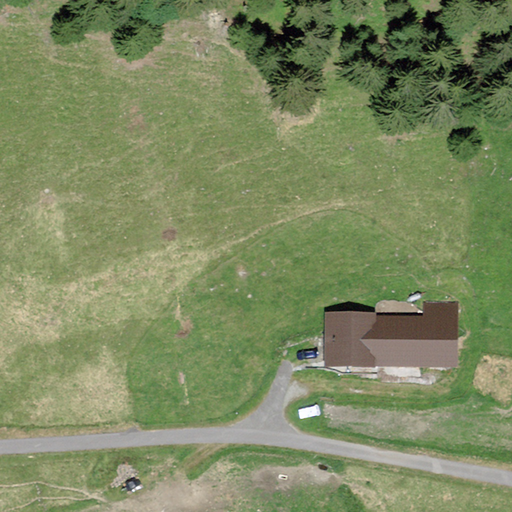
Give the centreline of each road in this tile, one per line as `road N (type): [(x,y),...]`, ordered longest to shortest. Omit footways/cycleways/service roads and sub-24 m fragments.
road 1 (unclassified): [(511,479),(261,437),(0,445)]
road 2 (track): [(95,511),(209,449),(210,436)]
